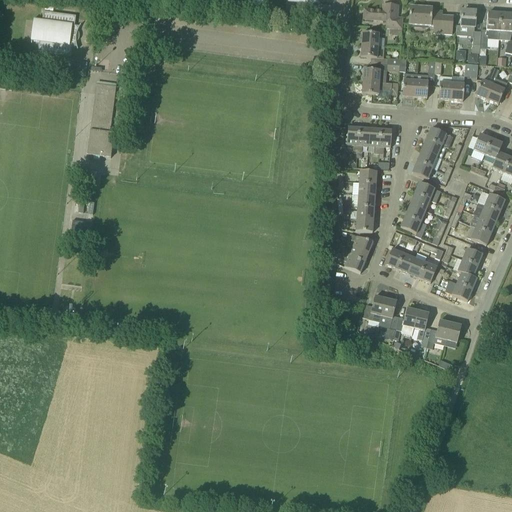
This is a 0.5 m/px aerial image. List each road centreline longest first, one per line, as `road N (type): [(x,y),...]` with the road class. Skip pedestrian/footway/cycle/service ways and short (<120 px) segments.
road 1 (residential): [(480,325),(382,287),(375,274),(410,119)]
road 2 (residential): [(410,119),(368,115),(346,95),(345,0)]
road 3 (unclassified): [(416,511),(457,391)]
